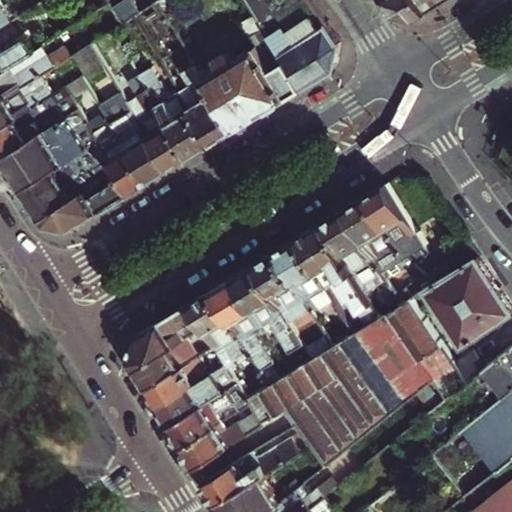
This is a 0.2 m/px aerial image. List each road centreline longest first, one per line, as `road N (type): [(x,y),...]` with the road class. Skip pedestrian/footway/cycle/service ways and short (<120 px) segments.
road 1 (tertiary): [(399,74),(45,288)]
road 2 (tertiary): [(71,328),(423,111)]
road 3 (residential): [(423,111),(511,237)]
road 4 (secondary): [(71,328),(152,456)]
road 5 (tertiary): [(511,5),(399,74)]
